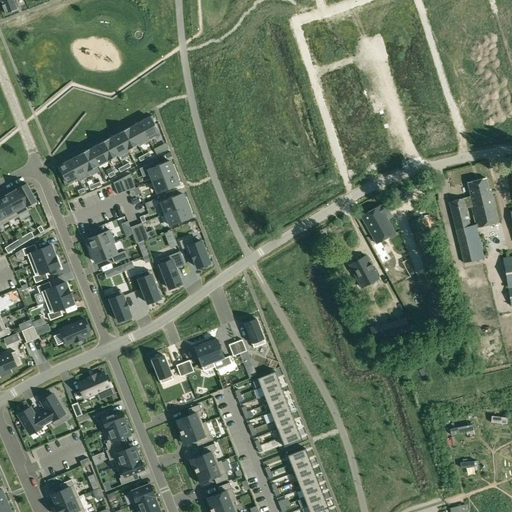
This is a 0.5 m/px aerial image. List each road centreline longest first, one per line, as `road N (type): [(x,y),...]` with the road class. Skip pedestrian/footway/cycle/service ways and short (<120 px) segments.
road 1 (residential): [(414,170),(341,201),(158,323),(110,346)]
road 2 (residential): [(37,167),(110,346)]
road 3 (residential): [(110,346),(172,511)]
road 4 (unclassified): [(368,38),(414,170)]
road 5 (residential): [(110,346),(0,404)]
